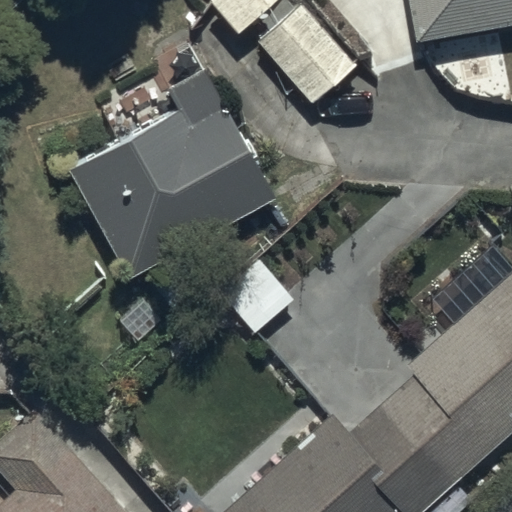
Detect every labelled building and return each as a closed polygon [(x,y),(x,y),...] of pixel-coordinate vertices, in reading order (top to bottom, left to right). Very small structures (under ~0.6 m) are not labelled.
[(211,0),(209,1),(237,33),(273,0),(211,0)] [(511,0),(407,0),(415,40),(511,23),(511,0)] [(354,64),(298,7),(256,47),(312,105),(354,64)] [(201,68),(163,88),(177,113),(70,171),(128,278),(273,199),(204,73),(201,68)] [(419,511),(511,432),(511,270),(404,363),(414,373),(348,430),(332,412),(216,511),(419,511)] [(123,511),(32,410),(0,436),(0,469),(21,493),(0,511),(123,511)]
